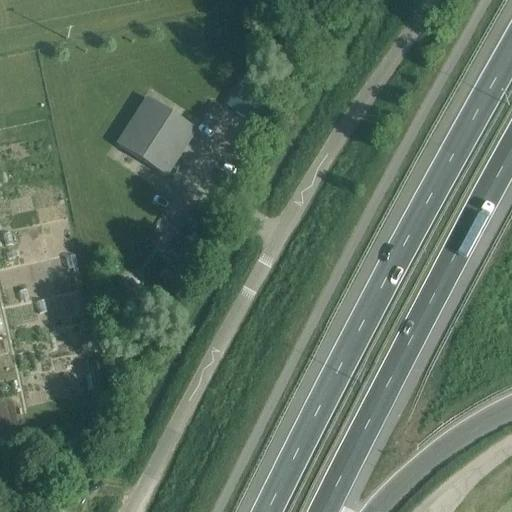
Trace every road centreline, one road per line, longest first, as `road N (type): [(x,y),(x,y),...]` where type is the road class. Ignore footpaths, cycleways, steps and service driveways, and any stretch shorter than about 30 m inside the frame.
road 1 (unclassified): [(130,511),(320,162),(431,0)]
road 2 (motorway): [(511,50),(266,511)]
road 3 (motorway): [(323,511),(511,149)]
road 4 (motorway): [(370,511),(434,450),(511,402)]
